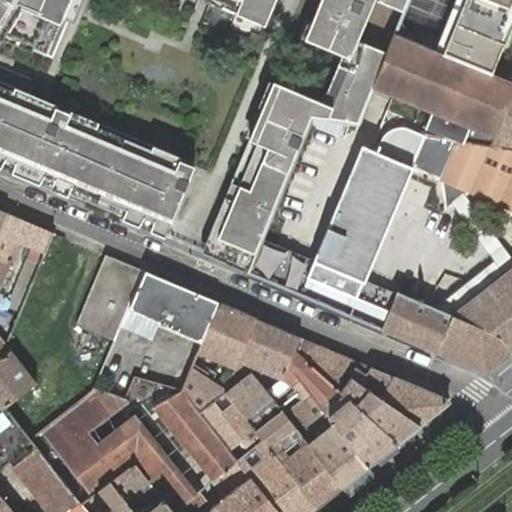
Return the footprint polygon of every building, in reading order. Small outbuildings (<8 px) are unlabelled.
[(274,0),(0,0),(0,167),(166,238),(196,167),(181,161),(183,158),(0,82),(0,37),(63,64),(90,0),(206,0),(264,24),(274,0)] [(408,0),(322,0),(305,41),(343,56),(323,103),(275,83),(204,254),(248,273),(313,115),(359,122),(373,88),(395,33),(408,0)] [(511,0),(461,0),(440,52),(493,73),(504,45),(496,41),(511,2),(511,0)] [(440,52),(395,33),(373,88),(432,112),(426,130),(444,137),(490,144),(511,87),(511,81),(493,73),(440,52)] [(511,87),(490,144),(511,147),(511,87)] [(444,137),(425,133),(424,137),(410,167),(443,179),(447,211),(472,192),(511,209),(511,147),(490,144),(444,137)] [(410,167),(359,147),(300,297),(351,317),(410,167)] [(52,233),(6,213),(0,227),(0,280),(9,260),(6,259),(14,241),(44,254),(52,233)] [(122,324),(145,272),(105,255),(76,324),(115,342),(122,324)] [(511,266),(497,278),(473,296),(450,314),(452,315),(497,334),(511,352),(511,351),(511,266)] [(145,272),(122,324),(149,334),(155,320),(160,322),(159,324),(201,342),(217,303),(145,272)] [(398,292),(383,329),(437,352),(452,315),(450,314),(398,292)] [(201,342),(197,351),(235,367),(255,318),(217,303),(201,342)] [(0,310),(0,316),(15,323),(17,317),(0,310)] [(452,315),(437,352),(485,372),(511,352),(497,334),(452,315)] [(229,380),(224,391),(225,392),(251,371),(256,378),(256,368),(276,376),(282,378),(284,374),(287,365),(293,351),(299,337),(255,318),(235,367),(231,374),(229,380)] [(4,328),(0,331),(0,335),(6,343),(9,336),(4,328)] [(0,359),(11,350),(6,343),(0,335),(0,359)] [(299,337),(293,351),(300,354),(306,340),(299,337)] [(306,361),(333,385),(344,372),(349,375),(355,367),(367,375),(373,368),(368,366),(352,359),(306,340),(300,354),(299,355),(306,361)] [(11,350),(0,359),(0,405),(3,408),(5,406),(35,382),(11,350)] [(315,400),(367,465),(397,442),(333,385),(306,361),(296,369),(287,365),(284,374),(290,376),(287,383),(291,387),(300,380),(307,389),(315,400)] [(349,375),(420,424),(448,402),(446,399),(393,376),(373,368),(367,375),(355,367),(349,375)] [(189,369),(181,389),(199,412),(212,401),(224,391),(189,369)] [(234,404),(315,506),(341,486),(289,420),(281,409),(274,401),(273,399),(263,387),(256,378),(251,371),(225,392),(234,404)] [(223,377),(229,380),(231,374),(226,372),(223,377)] [(333,385),(397,442),(420,424),(349,375),(344,372),(333,385)] [(284,374),(282,378),(287,383),(290,376),(284,374)] [(139,415),(151,406),(181,389),(135,376),(126,398),(139,415)] [(276,376),(263,387),(273,399),(274,401),(291,387),(287,383),(282,378),(276,376)] [(291,387),(274,401),(281,409),(307,389),(300,380),(291,387)] [(94,389),(31,439),(38,447),(81,501),(99,488),(110,480),(135,461),(173,510),(200,489),(139,415),(126,398),(95,386),(94,389)] [(151,406),(212,480),(237,460),(236,459),(226,447),(199,412),(181,389),(151,406)] [(289,420),(341,486),(367,465),(315,400),(289,420)] [(237,460),(278,511),(308,511),(315,506),(234,404),(221,413),(212,401),(199,412),(226,447),(239,436),(249,448),(236,459),(237,460)] [(5,406),(3,408),(0,410),(0,449),(14,466),(38,447),(31,439),(5,406)] [(139,415),(200,489),(212,480),(151,406),(139,415)] [(67,511),(81,501),(38,447),(14,466),(49,511),(67,511)] [(212,506),(217,511),(278,511),(237,460),(212,480),(224,496),(212,506)] [(143,511),(174,511),(173,510),(135,461),(110,480),(125,499),(142,486),(155,503),(143,511)] [(91,511),(135,511),(136,511),(130,505),(125,499),(110,480),(99,488),(116,509),(112,511),(105,511),(104,511),(103,511),(99,511),(96,508),(91,511)] [(173,510),(174,511),(217,511),(212,506),(200,489),(173,510)] [(12,511),(2,500),(0,501),(0,511),(12,511)] [(89,511),(81,501),(67,511),(89,511)] [(135,501),(130,505),(136,511),(141,508),(135,501)]
